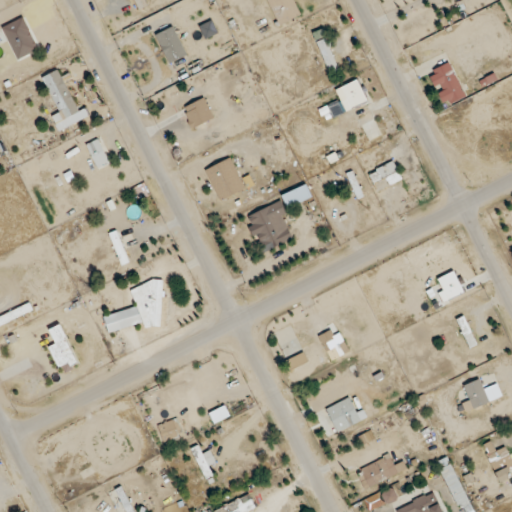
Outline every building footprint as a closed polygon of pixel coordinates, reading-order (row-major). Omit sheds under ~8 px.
[(147,6),(145,0),(131,0),(134,10),(147,6)] [(266,0),(280,26),(302,14),(294,0),(266,0)] [(155,35),(169,63),(187,55),(173,26),(155,35)] [(327,37),(317,40),(329,72),(338,69),(327,37)] [(467,94),(449,61),(427,73),(445,106),(467,94)] [(90,116),(86,107),(78,111),(59,69),(42,77),(59,112),(52,115),(59,131),(90,116)] [(340,88),(345,97),(327,105),(333,118),(368,101),(358,79),(340,88)] [(96,168),(109,163),(100,139),(86,144),(96,168)] [(205,169),(219,201),(245,189),(231,158),(205,169)] [(402,179),(393,161),(368,172),(377,191),(402,179)] [(312,197),(307,184),(281,195),(283,200),(248,214),(259,242),(285,232),(279,218),(287,215),(284,208),(312,197)] [(109,233),(121,265),(130,262),(117,230),(109,233)] [(136,307),(104,317),(110,336),(168,317),(156,280),(130,288),(136,307)] [(0,324),(34,311),(31,303),(0,314),(0,324)] [(470,348),(478,343),(462,316),(455,320),(470,348)] [(55,343),(49,344),(57,370),(76,364),(64,324),(50,328),(55,343)] [(342,356),(350,350),(340,337),(337,339),(330,329),(318,338),(329,354),(336,349),(342,356)] [(463,385),(470,402),(462,405),(465,413),(503,397),(496,381),(485,386),(482,377),(463,385)] [(361,422),(350,397),(325,408),(336,433),(361,422)] [(157,425),(164,442),(181,435),(173,418),(157,425)] [(511,458),(505,445),(496,449),(491,440),(481,445),(500,482),(511,476),(511,458)] [(211,449),(202,454),(198,445),(190,448),(206,479),(213,475),(209,466),(217,462),(211,449)] [(366,491),(399,472),(388,453),(356,472),(366,491)] [(395,509),(396,511),(443,511),(434,491),(395,509)] [(251,511),(257,510),(251,494),(214,508),(215,511),(251,511)]
